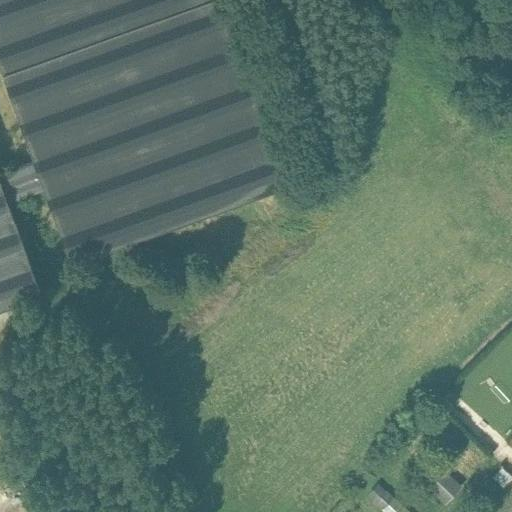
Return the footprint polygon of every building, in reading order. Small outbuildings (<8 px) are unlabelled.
[(220,0),(0,0),(0,64),(69,255),(284,177),(220,0)] [(511,73),(488,43),(468,59),(500,100),(511,90),(511,73)] [(511,155),(490,132),(471,150),(511,192),(511,155)] [(0,305),(39,291),(0,183),(0,305)] [(486,425),(473,412),(465,421),(478,433),(486,425)] [(444,504),(461,486),(438,463),(420,482),(444,504)] [(407,511),(372,477),(360,489),(383,511),(407,511)]
